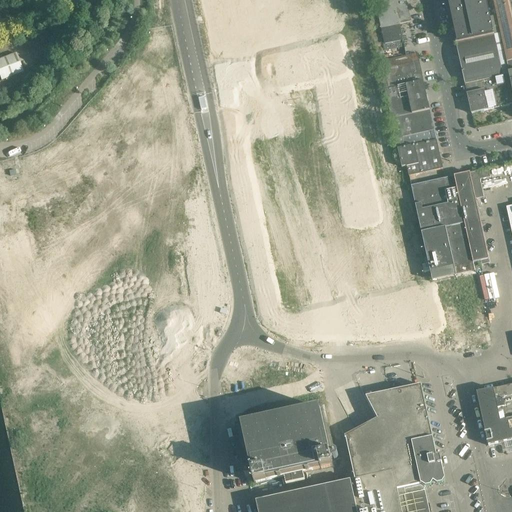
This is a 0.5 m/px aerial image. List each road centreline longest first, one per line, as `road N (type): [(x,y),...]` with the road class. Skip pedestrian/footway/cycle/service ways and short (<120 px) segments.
road 1 (unknown): [(216,365),(157,417),(100,370),(208,240)]
road 2 (unknown): [(231,84),(262,131),(335,356)]
road 3 (residential): [(139,0),(127,37),(63,115),(25,144),(0,146)]
road 4 (residential): [(470,148),(457,138),(427,0)]
